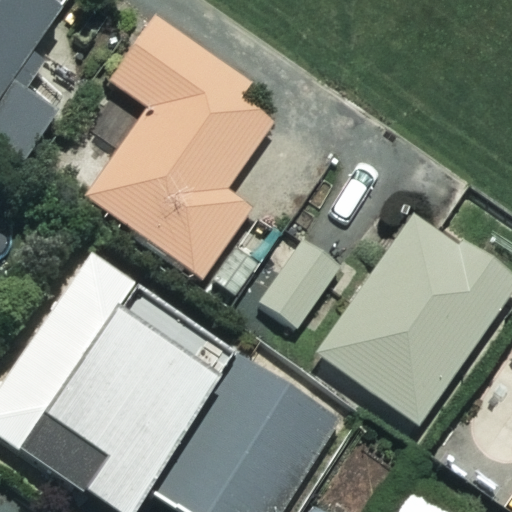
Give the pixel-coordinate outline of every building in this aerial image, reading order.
[(0,0),(0,152),(25,170),(61,119),(8,83),(65,0),(0,0)] [(267,246),(239,227),(251,210),(224,192),(266,129),(236,108),(249,89),(146,19),(104,82),(146,110),(83,203),(201,283),(205,277),(233,296),(267,246)] [(511,295),(511,285),(413,216),(315,356),(419,429),(511,295)] [(264,270),(276,279),(256,306),(290,332),(334,274),(300,248),(292,259),(279,250),(264,270)] [(128,511),(143,490),(214,385),(113,317),(134,286),(87,254),(0,383),(0,443),(102,511),(128,511)] [(214,385),(143,490),(175,511),(274,511),(337,420),(247,360),(225,392),(214,385)] [(442,511),(425,501),(434,487),(414,474),(388,511),(442,511)]
